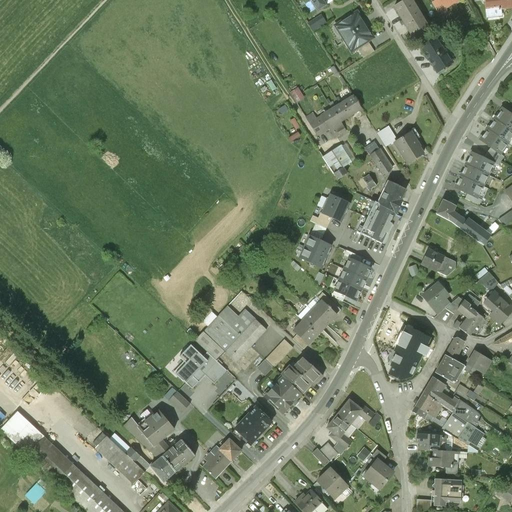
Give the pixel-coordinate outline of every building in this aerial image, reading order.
[(309,0),(318,13),(327,7),(325,2),(328,0),(309,0)] [(427,26),(410,0),(407,0),(394,8),(411,36),(427,26)] [(460,0),(459,0),(437,0),(434,2),(440,13),(460,0)] [(511,0),(485,0),(488,19),(502,17),(501,10),(511,9),(511,0)] [(376,39),(359,12),(333,28),(347,50),(349,48),(352,54),(358,51),(369,44),(376,39)] [(323,24),(319,18),(311,23),(316,31),(321,28),(320,26),(323,24)] [(449,54),(441,40),(425,50),(433,64),(449,54)] [(369,44),(358,51),(363,59),(363,60),(374,53),(369,44)] [(458,67),(449,54),(433,64),(442,77),(458,67)] [(304,99),(297,89),(290,94),(296,104),(304,99)] [(341,123),(361,111),(352,97),(337,106),(332,109),(341,123)] [(341,123),(332,109),(318,118),(325,129),(329,127),(336,139),(346,132),(341,123)] [(511,116),(503,110),(495,121),(511,131),(511,116)] [(317,135),(325,129),(318,118),(316,119),(313,113),(306,118),(317,135)] [(511,137),(511,131),(495,121),(488,132),(507,145),(511,137)] [(396,142),(388,129),(378,135),(386,148),(396,142)] [(507,145),(488,132),(481,142),(492,149),(501,155),(507,145)] [(425,155),(412,133),(394,144),(408,166),(425,155)] [(371,157),(379,152),(376,147),(368,152),(371,157)] [(351,164),(340,148),(324,158),(338,179),(346,174),(343,169),(351,164)] [(492,149),(489,154),(499,160),(502,155),(501,155),(492,149)] [(383,177),(393,171),(381,151),(379,152),(371,157),(370,157),(383,177)] [(486,159),(473,153),(467,164),(489,175),(495,163),(486,159)] [(489,154),(486,159),(495,163),(496,164),(499,160),(489,154)] [(489,175),(467,164),(461,177),(483,187),(489,175)] [(376,187),(369,175),(362,179),(370,191),(376,187)] [(483,187),(461,177),(455,189),(468,195),(477,199),(483,187)] [(406,192),(389,184),(378,206),(398,216),(403,204),(401,203),(406,192)] [(342,224),(351,203),(331,194),(322,215),(331,219),(342,224)] [(466,200),(479,206),(481,201),(477,199),(468,195),(466,200)] [(457,209),(444,201),(436,216),(449,222),(460,231),(466,221),(454,213),(457,209)] [(378,206),(375,204),(360,233),(383,245),(398,216),(378,206)] [(331,219),(322,215),(316,212),(312,221),(317,223),(327,228),(331,219)] [(511,223),(511,212),(499,221),(505,229),(511,223)] [(466,221),(460,231),(482,246),(490,236),(467,220),(466,221)] [(317,223),(311,236),(321,241),(327,228),(317,223)] [(321,241),(311,236),(306,247),(328,257),(333,246),(321,241)] [(328,257),(306,247),(301,259),(322,268),(328,257)] [(446,259),(429,251),(422,266),(448,278),(455,270),(455,264),(445,260),(446,259)] [(373,264),(351,254),(346,266),(367,276),(373,264)] [(367,276),(346,266),(340,279),(361,289),(367,276)] [(416,267),(409,269),(412,277),(419,274),(416,267)] [(480,282),(489,275),(484,269),(476,277),(480,282)] [(494,292),(499,286),(489,275),(480,282),(479,283),(492,295),(494,292)] [(361,289),(340,279),(334,291),(345,296),(356,301),(361,289)] [(511,280),(501,286),(511,298),(511,289),(510,291),(508,287),(511,285),(511,280)] [(449,297),(438,284),(422,297),(433,310),(445,301),(449,297)] [(345,296),(334,291),(331,296),(342,301),(345,296)] [(511,313),(511,307),(494,292),(492,295),(484,305),(493,314),(489,318),(500,327),(511,313)] [(471,337),(484,319),(474,313),(480,304),(469,296),(465,302),(458,312),(468,319),(461,329),(471,337)] [(445,310),(454,315),(458,312),(465,302),(459,298),(449,306),(445,310)] [(449,306),(445,301),(433,310),(438,316),(445,310),(449,306)] [(338,318),(320,302),(311,312),(328,328),(338,318)] [(206,324),(216,315),(210,308),(200,317),(206,324)] [(230,309),(221,319),(241,338),(256,322),(245,312),(240,318),(230,309)] [(445,310),(438,316),(434,319),(452,329),(461,319),(454,315),(445,310)] [(328,328),(311,312),(302,322),(319,338),(328,328)] [(208,355),(216,363),(225,354),(241,338),(221,319),(196,344),(208,355)] [(267,332),(256,322),(241,338),(251,348),(267,332)] [(319,338),(302,322),(292,332),(297,336),(308,347),(310,348),(319,338)] [(407,331),(397,351),(418,362),(428,342),(407,331)] [(308,347),(297,336),(293,340),(304,351),(308,347)] [(241,338),(225,354),(236,365),(251,348),(241,338)] [(466,345),(455,339),(445,357),(457,364),(466,345)] [(292,351),(284,343),(259,370),(267,377),(292,351)] [(185,369),(175,379),(183,387),(184,385),(192,393),(206,380),(214,388),(227,375),(216,363),(208,355),(203,360),(191,348),(178,361),(185,369)] [(418,362),(397,351),(389,364),(394,366),(389,375),(400,380),(411,376),(418,362)] [(491,363),(476,354),(467,372),(482,380),(491,363)] [(457,364),(445,357),(436,375),(455,386),(465,368),(457,364)] [(322,378),(302,359),(283,379),(303,397),(322,378)] [(303,397),(283,379),(265,398),(284,417),(303,397)] [(442,407),(452,413),(460,401),(455,398),(452,402),(442,395),(446,389),(433,381),(424,396),(442,407)] [(483,388),(478,385),(473,393),(478,396),(483,388)] [(189,406),(177,395),(171,402),(183,413),(189,406)] [(434,422),(442,407),(424,396),(415,411),(434,422)] [(460,401),(452,413),(442,429),(478,452),(488,437),(474,428),(481,418),(476,412),(460,401)] [(338,416),(351,426),(360,416),(362,412),(360,411),(349,402),(338,416)] [(362,412),(360,416),(370,423),(376,416),(364,407),(360,411),(362,412)] [(273,425),(257,410),(237,430),(253,446),(273,425)] [(163,440),(174,431),(160,413),(138,431),(153,448),(163,440)] [(122,511),(18,415),(2,432),(88,511),(122,511)] [(351,426),(338,416),(327,430),(333,434),(341,441),(343,438),(351,426)] [(380,419),(376,416),(370,423),(374,427),(380,419)] [(163,458),(173,451),(163,440),(153,448),(138,431),(131,422),(124,429),(158,463),(163,458)] [(341,441),(333,434),(330,438),(338,445),(345,450),(350,444),(343,438),(341,441)] [(428,454),(438,455),(451,455),(452,443),(443,438),(421,437),(419,437),(418,438),(418,441),(419,442),(420,442),(421,443),(421,448),(429,448),(428,454)] [(127,456),(108,439),(95,452),(133,488),(150,470),(151,468),(132,451),(127,456)] [(195,458),(183,443),(173,451),(163,458),(175,473),(195,458)] [(240,456),(227,444),(222,449),(219,447),(213,454),(228,468),(240,456)] [(345,450),(338,445),(333,450),(340,456),(345,450)] [(333,463),(340,456),(333,450),(329,446),(322,453),(331,461),(333,463)] [(325,467),(331,461),(322,453),(319,450),(313,456),(325,467)] [(376,461),(381,466),(386,460),(377,453),(372,458),(376,461)] [(229,469),(213,454),(206,461),(207,463),(202,468),(216,482),(229,469)] [(451,455),(438,455),(437,470),(445,471),(450,471),(450,468),(458,468),(462,468),(462,456),(451,455)] [(175,473),(163,458),(158,463),(151,468),(150,470),(163,483),(175,473)] [(381,466),(376,461),(362,478),(378,491),(392,475),(381,466)] [(450,471),(445,471),(445,476),(458,476),(458,468),(450,468),(450,471)] [(348,489),(330,470),(317,482),(336,501),(348,489)] [(511,480),(509,478),(499,493),(511,502),(511,480)] [(463,482),(434,481),(434,486),(432,488),(434,491),(433,500),(433,509),(436,509),(445,510),(445,505),(462,506),(463,482)] [(38,485),(27,496),(36,504),(47,493),(38,485)] [(319,511),(328,504),(315,492),(302,504),(309,511),(319,511)] [(433,509),(433,500),(416,499),(415,511),(435,511),(436,509),(433,509)]
